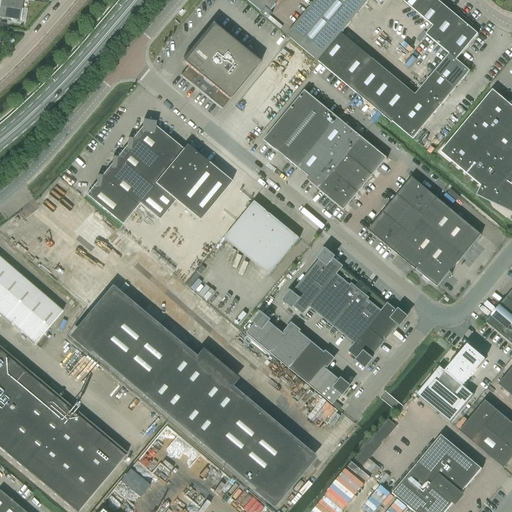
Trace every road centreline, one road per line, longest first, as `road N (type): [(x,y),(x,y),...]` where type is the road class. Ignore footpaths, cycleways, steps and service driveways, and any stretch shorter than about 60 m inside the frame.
road 1 (unclassified): [(434,313),(123,59)]
road 2 (primary): [(0,141),(136,0)]
road 3 (tertiary): [(0,195),(123,59)]
road 4 (unclassified): [(353,417),(434,313)]
